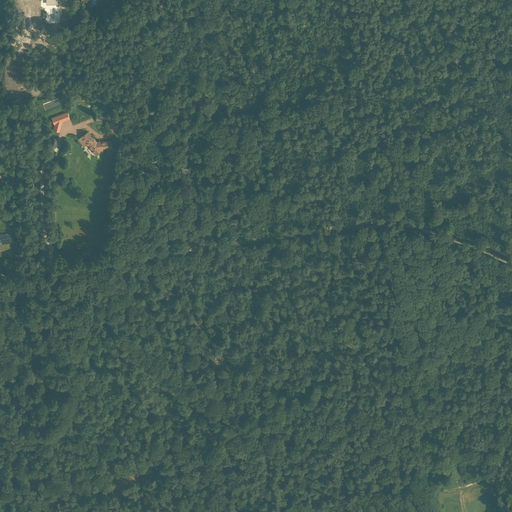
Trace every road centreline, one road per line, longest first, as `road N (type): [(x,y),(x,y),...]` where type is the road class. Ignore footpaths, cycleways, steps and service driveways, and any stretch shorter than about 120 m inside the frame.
road 1 (track): [(511,325),(403,359),(370,382),(300,395),(208,439),(0,479)]
road 2 (track): [(511,256),(400,219),(0,275)]
road 3 (track): [(0,328),(84,328),(215,400),(226,420),(216,459),(222,511)]
road 4 (track): [(292,511),(511,475)]
road 5 (unknown): [(77,125),(60,139),(42,184),(54,267)]
road 6 (track): [(438,348),(460,487)]
